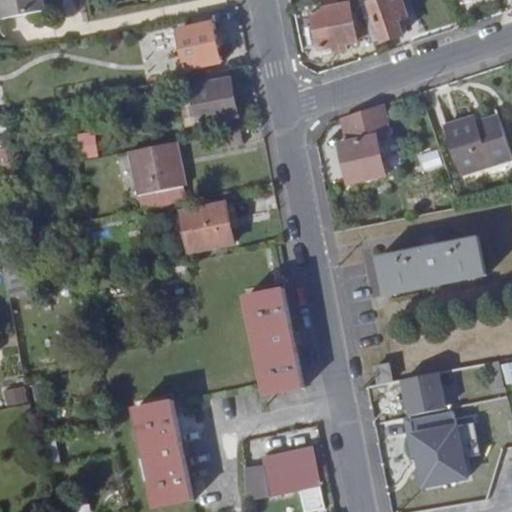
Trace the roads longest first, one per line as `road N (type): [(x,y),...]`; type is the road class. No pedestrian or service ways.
road 1 (residential): [(343,405),(287,111)]
road 2 (residential): [(287,111),(511,37)]
road 3 (residential): [(223,496),(212,431),(343,405)]
